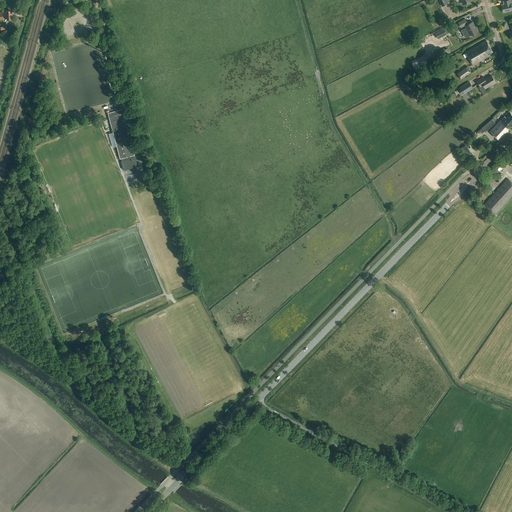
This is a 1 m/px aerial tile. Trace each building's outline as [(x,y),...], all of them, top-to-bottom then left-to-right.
[(511,0),(510,0),(503,2),(504,5),(501,5),(503,13),(511,10),(511,8),(511,7),(511,6),(511,0)] [(6,11),(7,20),(11,20),(11,16),(13,16),(12,14),(22,13),(21,8),(19,8),(19,7),(11,8),(12,12),(10,12),(10,11),(6,11)] [(465,25),(466,28),(462,30),(466,38),(470,35),(471,36),(478,32),(473,22),(468,24),(465,19),(458,23),(461,27),(465,25)] [(447,35),(444,29),(435,34),(438,40),(447,35)] [(493,53),(486,41),(466,52),(473,65),(490,56),(489,55),(493,53)] [(468,67),(457,74),(461,79),(471,72),(468,67)] [(486,90),(486,89),(496,82),(491,75),(485,80),(483,77),(477,81),(480,86),(478,87),(482,93),(486,90)] [(459,89),(462,94),(473,88),(469,83),(459,89)] [(126,125),(122,109),(109,113),(107,113),(111,129),(112,128),(113,132),(112,132),(120,159),(123,158),(123,160),(121,161),(123,170),(137,166),(135,157),(134,157),(134,155),(127,127),(126,128),(125,125),(126,125)] [(511,123),(511,114),(510,113),(506,118),(504,116),(490,132),(500,141),(508,132),(508,128),(511,123)] [(494,122),(492,119),(479,131),(482,134),(494,122)] [(497,122),(490,129),(491,130),(498,123),(497,122)] [(511,182),(508,179),(485,205),(495,214),(511,195),(511,182)]
